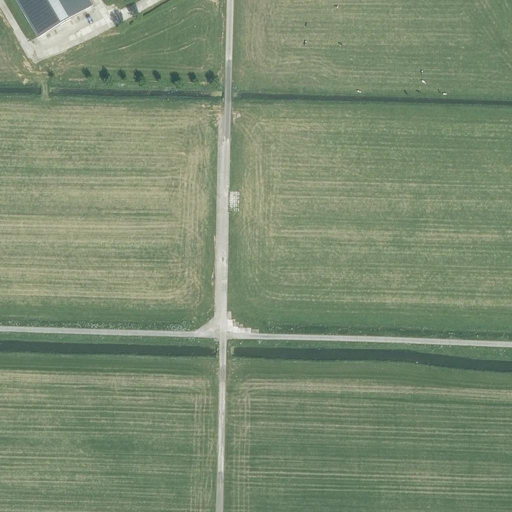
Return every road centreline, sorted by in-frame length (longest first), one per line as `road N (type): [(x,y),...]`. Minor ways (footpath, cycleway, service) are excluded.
road 1 (track): [(223,336),(229,0)]
road 2 (track): [(147,0),(31,54),(0,1)]
road 3 (track): [(219,511),(223,336)]
